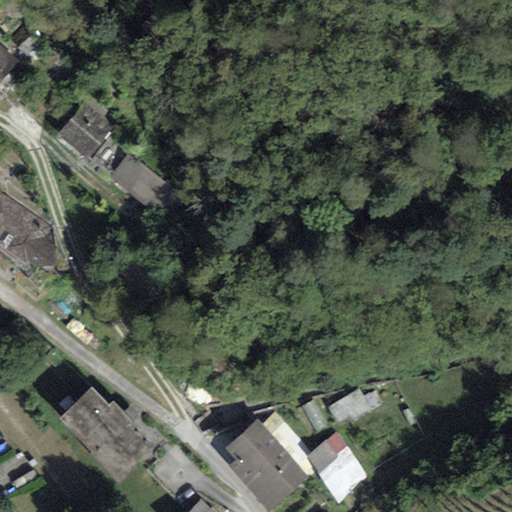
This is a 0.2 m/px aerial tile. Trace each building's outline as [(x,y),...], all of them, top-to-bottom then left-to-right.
[(0,83),(20,61),(0,44),(0,83)] [(108,111),(89,96),(57,135),(88,159),(113,127),(103,117),(108,111)] [(121,155),(105,143),(93,159),(109,171),(121,155)] [(176,194),(127,155),(110,176),(158,216),(176,194)] [(50,226),(0,194),(0,244),(37,268),(55,268),(50,226)] [(162,277),(140,252),(122,267),(145,293),(162,277)] [(157,448),(113,403),(109,407),(91,389),(60,419),(93,453),(91,455),(119,484),(157,448)] [(257,421),(224,448),(235,461),(228,466),(267,511),(307,479),(257,421)] [(336,432),(307,456),(337,505),(368,479),(336,432)] [(216,511),(213,509),(211,511),(201,501),(189,511),(216,511)]
